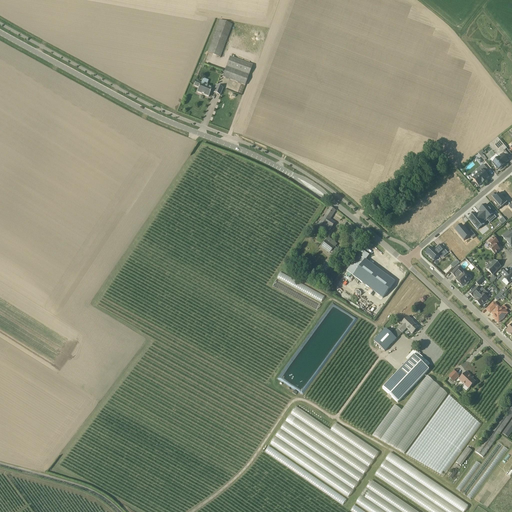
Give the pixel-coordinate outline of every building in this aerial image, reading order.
[(219,57),(232,25),(219,20),(207,53),(219,57)] [(245,85),(252,65),(230,57),(222,77),(245,85)] [(197,92),(208,97),(212,89),(209,88),(210,86),(205,84),(204,86),(200,84),(201,83),(196,81),(194,86),(199,88),(197,92)] [(223,88),(216,85),(213,93),(220,96),(223,88)] [(492,142),(499,150),(504,146),(498,138),(492,142)] [(499,158),(493,163),(494,165),(494,166),(496,168),(497,168),(499,170),(499,169),(500,170),(503,168),(502,167),(505,164),(508,161),(505,157),(508,155),(503,149),(496,155),(499,158)] [(472,179),(473,179),(476,183),(475,184),(477,187),(478,186),(479,186),(482,183),(483,184),(486,181),(485,181),(489,178),(484,172),(487,170),(483,165),(477,170),(479,173),(472,179)] [(497,195),(493,198),(495,202),(494,203),(497,206),(496,207),(498,211),(507,204),(499,194),(497,196),(497,195)] [(330,231),(335,223),(330,220),(336,211),(330,208),(319,226),(325,230),(326,228),(330,231)] [(496,217),(488,208),(471,223),(480,233),(487,227),(486,225),(489,222),(489,223),(496,217)] [(461,225),(455,231),(464,241),(470,236),(472,239),(476,236),(471,231),(468,233),(461,225)] [(451,235),(446,239),(450,244),(447,246),(453,253),(456,250),(453,247),(458,243),(451,235)] [(495,255),(500,250),(497,246),(495,245),(498,242),(494,238),(488,243),(491,246),(489,248),(495,255)] [(320,247),(329,254),(330,254),(334,248),(325,241),(320,247)] [(441,257),(440,257),(444,253),(447,256),(448,254),(441,246),(436,251),(437,251),(435,253),(432,250),(431,251),(430,251),(428,254),(427,256),(436,263),(441,257)] [(383,299),(393,285),(395,282),(378,270),(382,264),(374,258),(373,259),(369,255),(369,254),(365,260),(359,255),(347,272),(383,299)] [(501,267),(494,261),(486,269),(492,276),(493,275),(492,275),(496,272),(497,270),(498,270),(497,270),(501,267)] [(462,274),(460,272),(461,271),(457,267),(451,273),(455,278),(456,277),(458,279),(456,281),(459,284),(458,284),(458,285),(460,287),(461,287),(462,286),(462,287),(464,285),(465,285),(470,280),(469,279),(470,279),(470,278),(467,275),(466,275),(466,276),(463,273),(462,274)] [(510,273),(506,269),(501,274),(505,278),(504,279),(509,284),(511,280),(511,272),(511,271),(510,273)] [(276,279),(322,301),(325,294),(279,273),(276,279)] [(478,286),(485,279),(481,276),(475,282),(478,286)] [(491,284),(496,279),(494,276),(488,281),(491,284)] [(320,303),(275,280),(272,286),(317,309),(320,303)] [(475,301),(480,306),(482,305),(483,305),(485,303),(484,302),(487,299),(482,294),(485,291),(482,288),(479,291),(476,288),(469,294),(473,298),(474,297),(476,300),(475,301)] [(494,316),(493,316),(493,317),(494,318),(493,319),(498,323),(502,320),(505,317),(504,317),(508,314),(504,310),(501,307),(500,309),(498,307),(497,306),(494,303),(486,310),(490,313),(491,312),(492,313),(491,314),(494,316)] [(412,334),(418,328),(411,320),(409,317),(402,325),(401,324),(397,329),(402,333),(406,328),(412,334)] [(386,329),(374,341),(385,352),(397,339),(386,329)] [(398,403),(429,370),(427,368),(430,364),(414,350),(406,359),(408,361),(383,389),(398,403)] [(452,382),(458,375),(454,372),(448,378),(452,382)] [(469,390),(475,382),(471,378),(472,377),(467,372),(459,381),(469,390)] [(404,455),(447,394),(427,376),(401,410),(394,405),(372,436),(404,455)] [(483,457),(511,416),(511,408),(509,406),(493,427),(475,452),(483,457)] [(350,496),(378,451),(334,424),(330,429),(294,407),(269,446),(350,496)] [(467,433),(471,436),(480,424),(471,417),(469,419),(473,422),(471,425),(473,426),(467,433)] [(511,421),(503,434),(507,437),(511,430),(511,421)] [(497,442),(463,494),(465,496),(479,475),(483,468),(485,470),(502,445),(497,442)] [(411,446),(406,455),(443,476),(448,468),(446,466),(447,465),(435,458),(435,457),(428,453),(427,456),(424,454),(416,450),(417,448),(415,447),(415,448),(411,446)] [(503,446),(487,470),(491,473),(507,449),(503,446)] [(263,453),(344,503),(348,497),(267,447),(263,453)] [(461,466),(472,451),(467,447),(456,462),(461,466)] [(428,511),(463,511),(467,507),(389,453),(374,474),(428,511)] [(476,461),(457,489),(461,492),(480,463),(476,461)] [(480,478),(467,497),(470,500),(484,481),(480,478)] [(368,511),(416,511),(371,481),(356,503),(368,511)]
